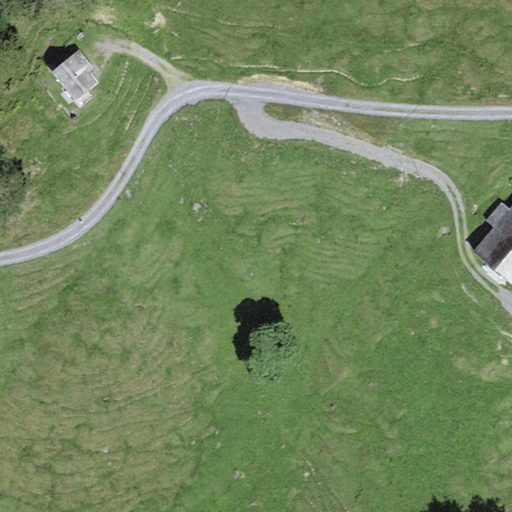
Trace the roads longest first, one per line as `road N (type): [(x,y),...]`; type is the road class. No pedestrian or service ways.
road 1 (track): [(511,111),(193,94),(155,118),(111,198),(85,226),(56,245),(0,261)]
road 2 (track): [(305,100),(434,173),(457,206),(467,260),(511,299)]
